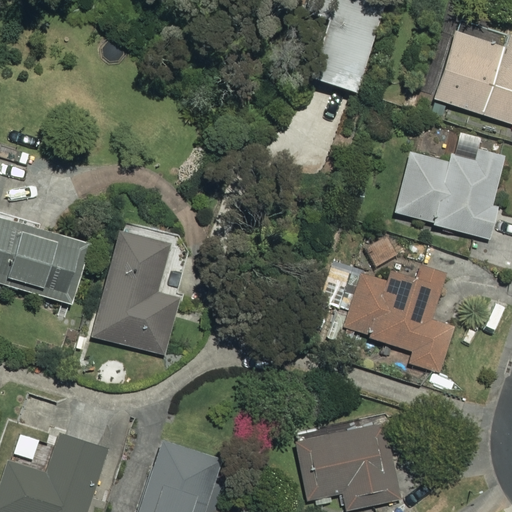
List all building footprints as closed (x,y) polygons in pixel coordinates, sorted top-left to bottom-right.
[(314,79),(361,94),(390,0),(315,0),(311,14),(332,20),(314,79)] [(438,99),(511,123),(511,47),(461,31),(438,99)] [(438,226),(493,240),(502,208),(495,206),(509,157),(481,150),(478,160),(456,154),(454,162),(413,152),(398,213),(438,224),(438,226)] [(0,280),(73,302),(92,241),(0,213),(0,280)] [(96,336),(168,357),(184,298),(163,292),(176,244),(125,231),(96,336)] [(412,362),(441,373),(457,327),(435,320),(449,273),(425,265),(419,279),(395,271),(391,283),(365,274),(346,328),(415,352),(412,362)] [(345,495),(349,511),(404,500),(388,424),(299,442),(311,502),(345,495)] [(90,511),(113,450),(62,433),(49,473),(11,460),(0,492),(0,511),(90,511)] [(209,511),(227,461),(167,440),(142,511),(209,511)]
